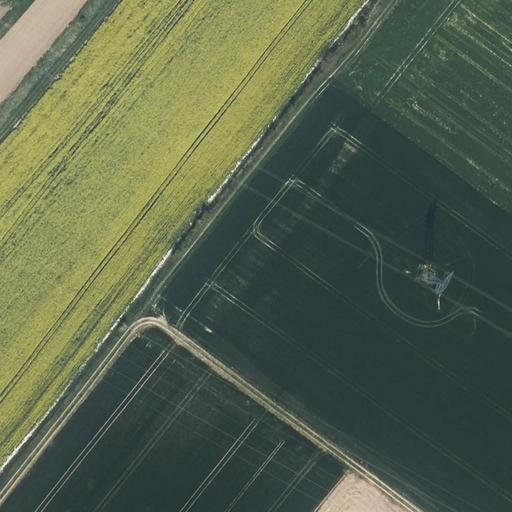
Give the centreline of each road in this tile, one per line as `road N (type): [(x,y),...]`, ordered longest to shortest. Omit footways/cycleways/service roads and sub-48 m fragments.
road 1 (track): [(0,499),(390,0)]
road 2 (track): [(421,511),(144,309)]
road 3 (track): [(112,0),(0,129)]
